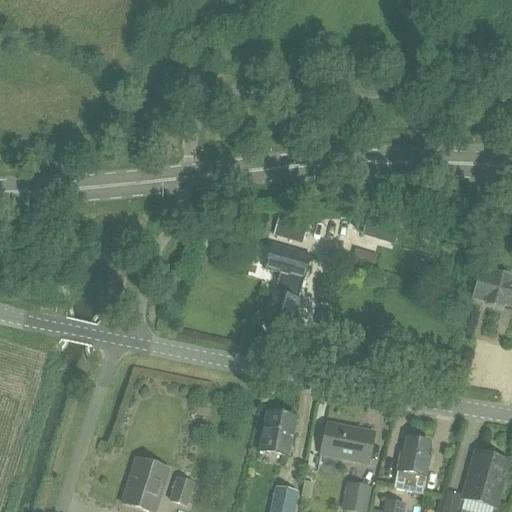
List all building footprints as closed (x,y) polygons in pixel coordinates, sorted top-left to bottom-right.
[(276,238),(290,242),(298,215),(286,212),(283,223),(280,222),(276,238)] [(362,229),(393,235),(396,220),(364,214),(362,229)] [(79,225),(66,221),(59,245),(72,249),(79,225)] [(277,329),(288,332),(292,318),(295,319),(300,302),(297,301),(300,291),(299,291),(310,257),(272,246),(264,270),(281,275),(278,285),(277,284),(274,294),(273,294),(264,325),(267,326),(269,329),(274,331),(277,329)] [(501,308),(502,305),(511,307),(511,281),(509,281),(509,277),(494,273),(493,277),(479,273),(473,297),(486,301),(485,304),(501,308)] [(481,339),(483,364),(498,363),(496,338),(481,339)] [(279,415),(277,412),(271,411),(269,414),(265,413),(258,452),(288,457),(295,418),(292,418),(290,415),(285,414),(282,416),(279,415)] [(320,455),(367,464),(373,433),(326,424),(320,455)] [(403,453),(400,453),(396,471),(397,471),(393,489),(421,495),(425,477),(426,477),(430,458),(427,458),(429,444),(406,439),(403,453)] [(462,499),(495,508),(508,462),(475,453),(462,499)] [(154,511),(168,470),(136,459),(131,476),(133,476),(129,488),(127,487),(122,504),(146,511),(154,511)] [(178,479),(170,502),(185,507),(192,484),(178,479)] [(365,511),(370,489),(348,485),(343,511),(349,511),(365,511)] [(273,487),(268,511),(290,511),(295,491),(273,487)] [(402,511),(404,505),(386,501),(383,511),(402,511)]
